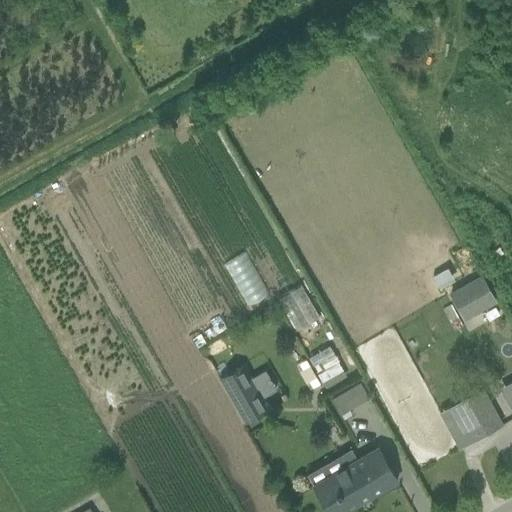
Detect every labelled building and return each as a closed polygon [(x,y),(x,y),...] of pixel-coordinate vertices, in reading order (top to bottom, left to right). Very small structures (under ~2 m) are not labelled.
[(448,293),(463,321),(495,303),(479,275),(448,293)] [(322,382),(343,369),(329,346),(308,359),(322,382)] [(218,378),(245,424),(270,410),(243,364),(218,378)] [(511,411),(511,380),(499,388),(506,400),(511,411)] [(481,390),(453,405),(472,440),(500,425),(481,390)] [(340,415),(347,411),(338,395),(331,399),(340,415)] [(342,511),(397,480),(378,448),(313,486),(328,511),(342,511)]
